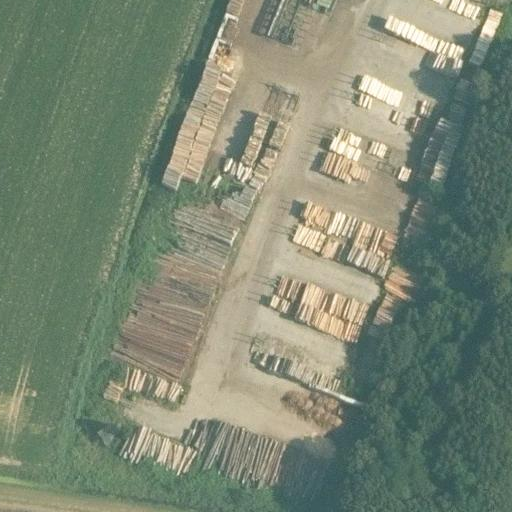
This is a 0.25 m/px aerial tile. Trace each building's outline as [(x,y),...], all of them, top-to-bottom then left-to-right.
[(312,7),(292,0),(284,0),(276,25),(303,34),(312,7)] [(379,52),(461,79),(467,61),(486,67),(501,23),(483,17),(487,5),(472,0),(426,0),(461,11),(450,44),(403,28),(400,37),(386,33),(379,52)] [(189,120),(171,180),(180,183),(186,163),(202,167),(214,127),(189,120)] [(362,356),(352,392),(369,397),(379,360),(362,356)] [(115,423),(98,434),(106,447),(124,435),(115,423)]
